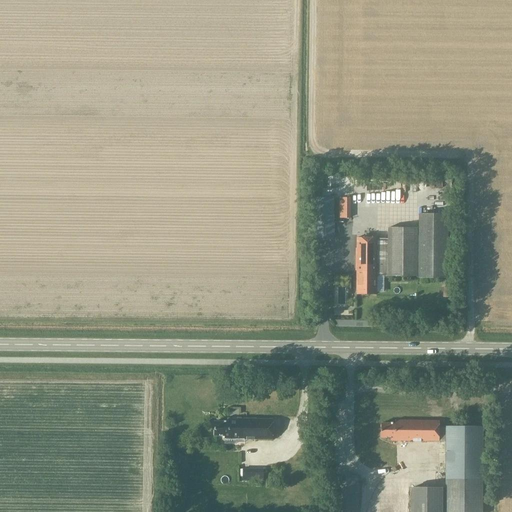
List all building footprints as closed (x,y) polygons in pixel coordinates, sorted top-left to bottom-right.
[(350,218),(350,197),(338,197),(338,218),(350,218)] [(333,238),(333,198),(313,198),(313,238),(333,238)] [(376,293),(376,276),(447,277),(447,216),(419,216),(419,236),(417,236),(417,228),(388,227),(388,239),(376,239),(376,237),(356,237),(356,293),(376,293)] [(273,439),(273,419),(228,419),(228,422),(214,422),(214,431),(213,431),(213,436),(224,436),(224,439),(273,439)] [(439,441),(439,427),(439,421),(394,421),(394,423),(380,423),(380,432),(379,432),(379,437),(390,438),(390,440),(439,441)] [(445,511),(482,511),(482,427),(445,426),(445,511)] [(196,453),(201,457),(205,451),(199,448),(196,453)] [(263,480),(263,469),(242,469),(242,480),(263,480)] [(357,511),(358,476),(333,475),(332,511),(357,511)] [(441,511),(442,488),(411,488),(411,511),(441,511)]
